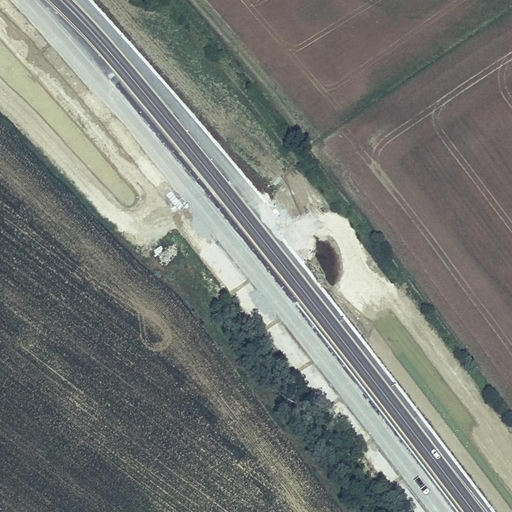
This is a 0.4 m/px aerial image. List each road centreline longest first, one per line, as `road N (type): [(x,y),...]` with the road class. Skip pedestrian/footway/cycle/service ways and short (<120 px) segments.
road 1 (motorway): [(30,0),(258,270),(441,511)]
road 2 (motorway): [(472,511),(278,255),(62,0)]
